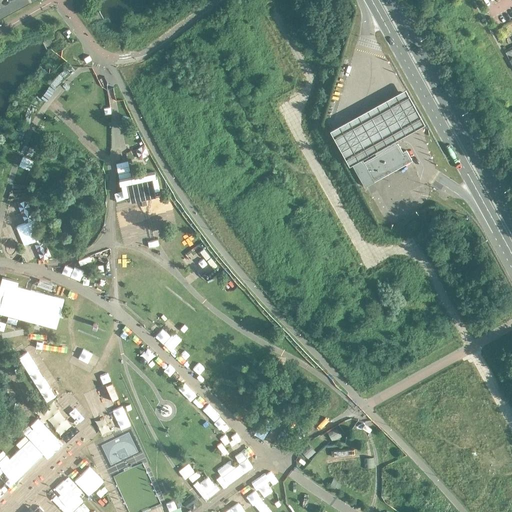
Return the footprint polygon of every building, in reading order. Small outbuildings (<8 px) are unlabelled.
[(330,130),(349,165),(425,124),(405,89),(330,130)] [(374,151),(376,155),(377,154),(387,149),(397,143),(395,139),(374,151)] [(365,161),(363,162),(371,177),(374,181),(375,181),(390,172),(394,170),(400,166),(403,165),(408,162),(412,160),(410,157),(409,156),(407,151),(406,150),(403,152),(401,149),(399,146),(397,143),(387,149),(377,154),(376,155),(365,161)] [(370,177),(371,177),(363,162),(362,159),(356,148),(354,144),(353,145),(349,147),(344,150),(352,164),(362,182),(364,181),(366,179),(370,177)] [(364,181),(362,182),(364,186),(366,186),(374,181),(371,177),(370,177),(366,179),(364,181)]
